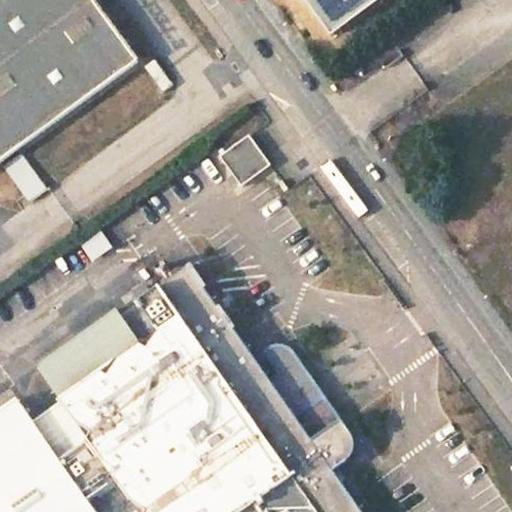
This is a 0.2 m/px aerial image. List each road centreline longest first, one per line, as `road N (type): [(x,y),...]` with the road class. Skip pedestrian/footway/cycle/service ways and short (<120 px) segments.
road 1 (residential): [(511,394),(230,0)]
road 2 (unknown): [(472,511),(425,430),(422,381),(403,338),(447,305)]
